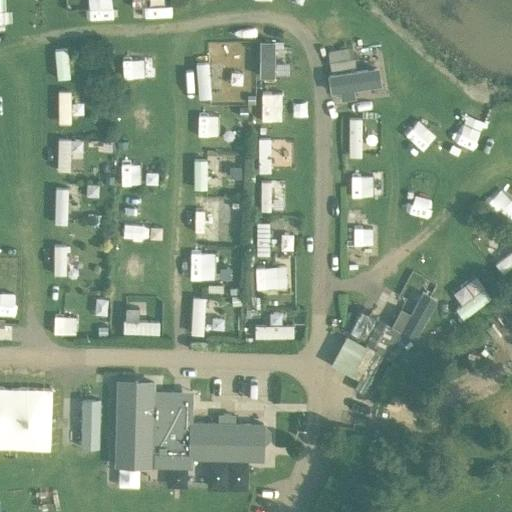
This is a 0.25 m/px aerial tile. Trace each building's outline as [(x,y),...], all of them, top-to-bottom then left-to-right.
[(170,16),(170,4),(134,4),(134,17),(170,16)] [(260,75),(274,75),(274,40),(260,40),(260,75)] [(353,46),(328,50),(331,67),(355,64),(353,46)] [(211,95),(211,60),(193,60),(193,96),(211,95)] [(377,67),(329,75),(331,91),(341,89),(342,98),(354,96),(352,87),(379,83),(377,67)] [(271,122),(270,89),(257,90),(257,122),(271,122)] [(347,115),(346,153),(359,154),(361,116),(347,115)] [(464,120),(450,152),(466,159),(481,127),(464,120)] [(256,135),(255,170),(271,170),(272,135),(256,135)] [(194,157),(193,186),(217,187),(218,157),(194,157)] [(115,161),(114,184),(136,185),(137,161),(115,161)] [(349,172),(348,195),(371,196),(372,173),(349,172)] [(258,179),(257,208),(278,209),(279,180),(258,179)] [(118,221),(141,221),(142,199),(119,199),(118,221)] [(218,232),(218,203),(191,203),(191,232),(218,232)] [(220,204),(220,216),(240,216),(240,203),(220,204)] [(220,233),(240,233),(240,218),(220,218),(220,233)] [(268,252),(268,219),(255,219),(255,253),(268,252)] [(57,234),(99,236),(100,224),(58,222),(57,234)] [(370,244),(371,226),(352,225),(351,243),(370,244)] [(49,242),(48,271),(65,272),(66,243),(49,242)] [(285,264),(254,265),(254,288),(286,287),(285,264)] [(483,287),(456,307),(463,316),(490,296),(483,287)] [(422,290),(401,329),(414,336),(435,297),(422,290)] [(255,295),(246,295),(247,307),(256,307),(255,295)] [(193,296),(191,332),(203,332),(204,296),(193,296)] [(240,296),(232,297),(233,305),(241,304),(240,296)] [(146,330),(147,310),(126,310),(125,329),(146,330)] [(49,333),(71,334),(72,316),(50,315),(49,333)] [(401,329),(406,321),(396,315),(392,324),(401,329)] [(293,324),(255,324),(255,336),(293,335),(293,324)] [(340,332),(325,363),(349,374),(364,344),(340,332)] [(359,379),(354,388),(363,393),(385,350),(377,346),(375,349),(368,344),(352,374),(359,379)] [(395,345),(389,357),(397,361),(404,350),(395,345)] [(383,389),(394,367),(387,364),(376,385),(383,389)] [(262,422),(236,421),(236,413),(219,413),(219,421),(191,420),(191,405),(152,404),(153,380),(117,379),(115,464),(192,466),(192,457),(262,458),(262,437),(269,431),(262,425),(262,422)] [(98,446),(99,400),(83,399),(82,445),(98,446)]
